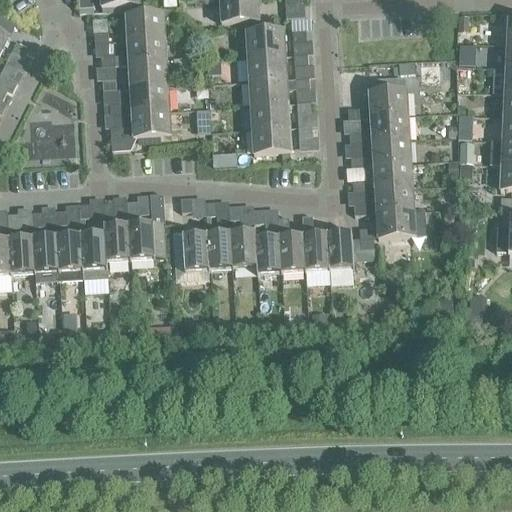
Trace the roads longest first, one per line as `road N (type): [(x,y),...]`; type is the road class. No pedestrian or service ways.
road 1 (secondary): [(511,455),(0,472)]
road 2 (residential): [(99,192),(333,205),(321,14)]
road 3 (residential): [(511,1),(321,14)]
road 4 (residential): [(99,192),(86,61),(56,19)]
road 5 (residential): [(56,19),(0,137)]
